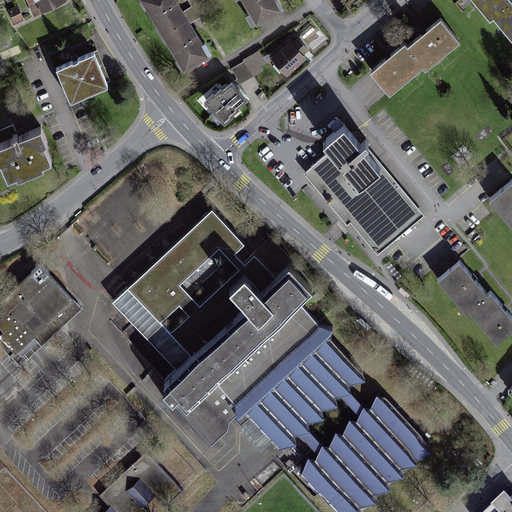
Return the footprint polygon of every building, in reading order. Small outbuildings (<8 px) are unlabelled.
[(32,0),(38,13),(66,0),(32,0)] [(210,53),(177,0),(146,0),(188,67),(210,53)] [(280,6),(276,0),(247,0),(259,19),(280,6)] [(511,0),(478,0),(511,38),(511,0)] [(14,21),(24,17),(20,4),(10,7),(14,21)] [(401,43),(365,72),(385,97),(421,68),(424,73),(463,41),(443,16),(405,46),(401,43)] [(291,39),(272,56),(287,72),(306,55),(291,39)] [(75,58),(58,64),(72,101),(110,86),(96,49),(75,58)] [(214,91),(206,98),(226,122),(235,115),(234,113),(241,107),(240,106),(249,98),(233,79),(224,87),(223,86),(216,92),(214,91)] [(379,164),(342,119),(337,124),(314,143),(351,188),(379,164)] [(25,133),(0,143),(0,168),(6,182),(57,161),(42,126),(25,133)] [(323,154),(301,172),(346,225),(350,222),(376,253),(422,215),(379,164),(351,188),(323,154)] [(511,180),(489,198),(511,225),(511,180)] [(159,383),(163,388),(160,391),(210,445),(246,412),(337,511),(354,511),(428,444),(297,302),(309,291),(286,266),(274,277),(253,254),(242,263),(233,252),(243,243),(212,209),(128,286),(191,354),(159,383)] [(487,294),(460,260),(437,279),(464,313),(468,310),(495,343),(511,329),(511,318),(490,292),(487,294)] [(0,316),(0,337),(15,354),(19,351),(27,359),(83,308),(42,263),(0,300),(5,305),(0,309),(0,313),(2,315),(0,316)] [(152,449),(102,494),(119,511),(156,511),(185,486),(152,449)]
